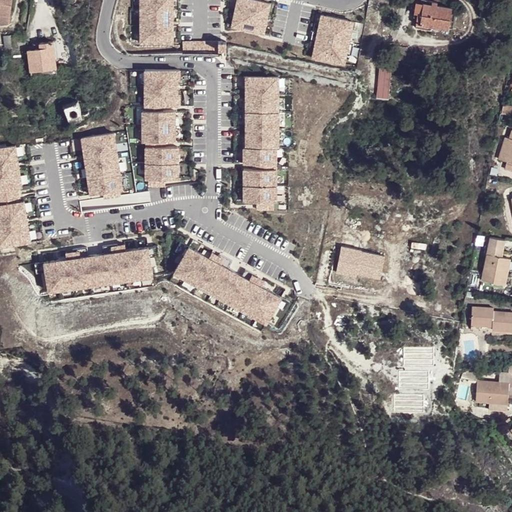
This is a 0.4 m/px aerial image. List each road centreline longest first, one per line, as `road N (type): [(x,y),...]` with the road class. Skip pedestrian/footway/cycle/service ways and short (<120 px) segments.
road 1 (residential): [(110,0),(103,33),(111,54),(126,63),(194,62),(209,70),(204,210)]
road 2 (residential): [(48,147),(57,211),(66,220),(204,210)]
road 3 (residential): [(204,210),(219,228),(293,269),(313,292)]
